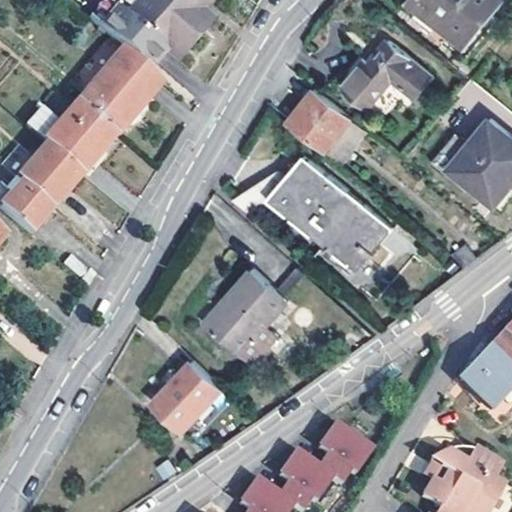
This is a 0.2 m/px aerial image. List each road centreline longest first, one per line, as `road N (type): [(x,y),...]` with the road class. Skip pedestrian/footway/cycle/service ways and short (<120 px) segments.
road 1 (tertiary): [(310,0),(277,35),(189,182),(168,239),(115,331),(82,366),(0,511)]
road 2 (residential): [(164,511),(482,279)]
road 3 (residential): [(365,511),(481,316),(482,279)]
